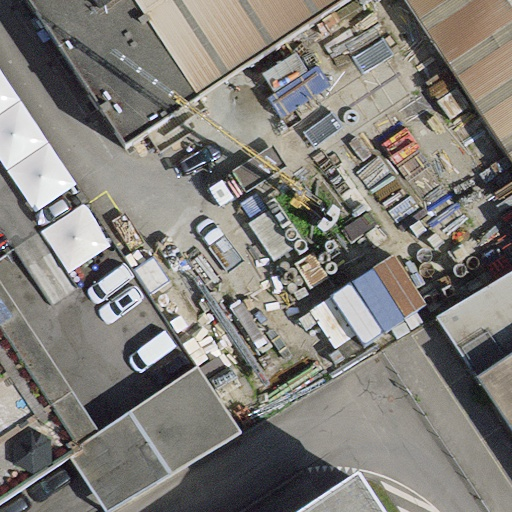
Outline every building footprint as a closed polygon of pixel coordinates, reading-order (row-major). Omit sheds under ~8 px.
[(511,0),(36,0),(141,157),(378,0),(410,0),(511,152),(511,0)] [(0,71),(0,168),(28,213),(71,186),(0,71)] [(39,232),(68,271),(111,240),(81,200),(39,232)] [(511,288),(449,327),(511,423),(511,288)] [(0,318),(0,511),(6,511),(81,462),(92,455),(0,318)] [(129,511),(245,437),(208,379),(92,455),(81,462),(112,511),(129,511)] [(388,511),(361,469),(296,511),(388,511)]
